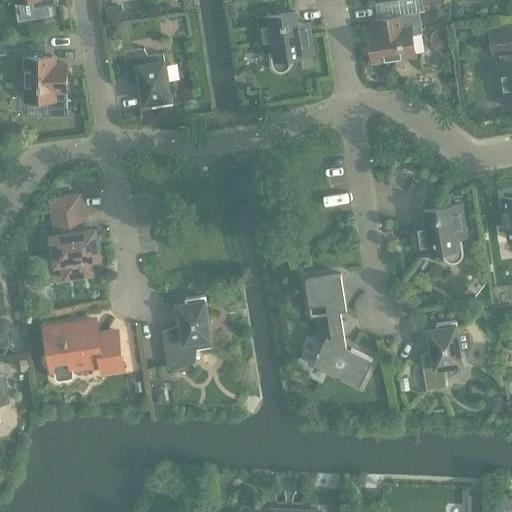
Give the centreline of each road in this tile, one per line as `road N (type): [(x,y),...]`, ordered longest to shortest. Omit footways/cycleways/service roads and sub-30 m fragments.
road 1 (residential): [(106,152),(252,142),(346,108)]
road 2 (residential): [(383,308),(346,108)]
road 3 (residential): [(511,158),(461,160),(395,110),(346,108)]
road 4 (residential): [(135,304),(106,152)]
road 5 (residential): [(106,152),(85,0)]
road 6 (residential): [(0,214),(31,171),(106,152)]
